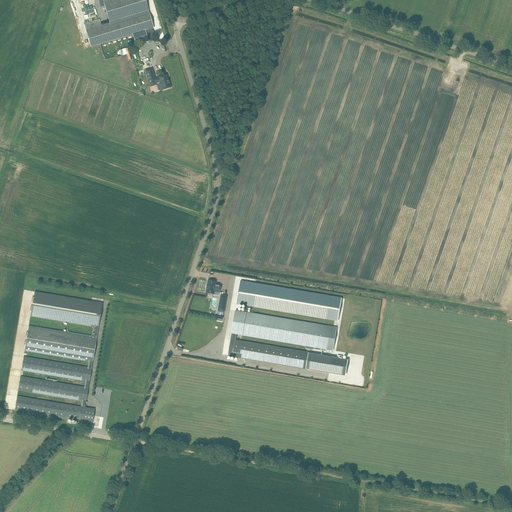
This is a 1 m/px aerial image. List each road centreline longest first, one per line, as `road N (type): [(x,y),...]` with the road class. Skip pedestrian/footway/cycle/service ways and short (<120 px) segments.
road 1 (track): [(511,505),(0,419)]
road 2 (unclassified): [(110,511),(213,195),(212,148),(174,24)]
road 3 (unclassified): [(511,65),(313,0)]
